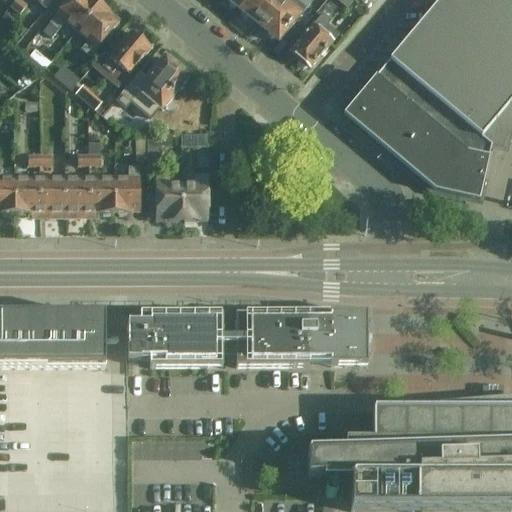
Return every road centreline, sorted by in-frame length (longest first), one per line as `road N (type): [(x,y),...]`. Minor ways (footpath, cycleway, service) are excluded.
road 1 (primary): [(230,275),(0,272)]
road 2 (residential): [(228,65),(230,275)]
road 3 (residential): [(300,128),(406,0)]
road 4 (residential): [(388,248),(389,199),(300,128)]
road 5 (primary): [(383,276),(230,275)]
